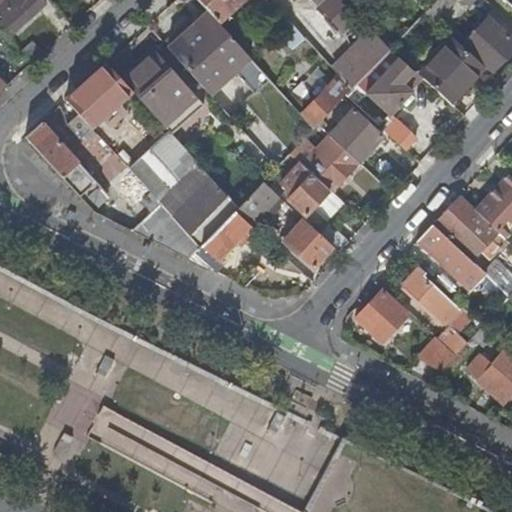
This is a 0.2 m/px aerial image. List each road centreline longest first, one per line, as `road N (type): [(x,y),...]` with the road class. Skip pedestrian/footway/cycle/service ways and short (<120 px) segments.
road 1 (motorway): [(404,511),(0,308)]
road 2 (residential): [(270,349),(511,103)]
road 3 (primary): [(270,349),(0,215)]
road 4 (primary): [(511,468),(270,349)]
road 5 (residential): [(0,126),(141,0)]
road 6 (motorway): [(0,429),(157,511)]
